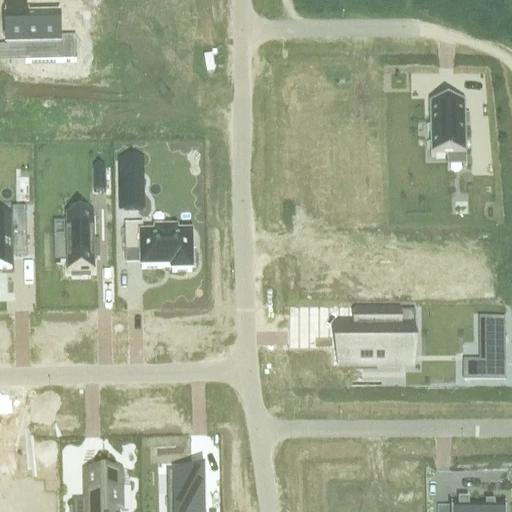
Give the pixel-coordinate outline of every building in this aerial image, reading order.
[(7,22),(6,22),(6,50),(25,49),(25,65),(77,64),(76,40),(60,40),(60,20),(27,21),(27,17),(7,18),(7,22)] [(466,158),(465,105),(429,106),(431,158),(447,158),(466,158)] [(342,125),(336,126),(335,106),(305,106),(307,162),(335,162),(336,176),(351,175),(351,181),(369,181),(368,139),(342,139),(342,125)] [(141,162),(123,162),(124,212),(142,211),(141,162)] [(105,170),(93,170),(94,194),(106,194),(105,170)] [(379,190),(363,190),(363,202),(343,202),(343,219),(379,218),(379,190)] [(0,275),(1,276),(1,275),(14,275),(13,257),(27,256),(26,210),(12,211),(13,225),(11,225),(11,227),(0,226),(0,275)] [(66,241),(54,241),(54,264),(66,264),(67,276),(95,276),(94,218),(65,219),(66,241)] [(143,227),(125,227),(125,255),(141,255),(141,267),(142,271),(172,270),(172,274),(192,274),(192,270),(196,269),(195,253),(191,253),(191,238),(176,238),(176,234),(156,235),(156,239),(143,239),(143,227)] [(340,329),(340,367),(356,367),(356,370),(377,370),(377,367),(404,366),(404,333),(415,333),(415,314),(357,315),(357,329),(340,329)] [(465,370),(465,386),(505,386),(505,366),(500,366),(500,326),(481,326),(481,370),(465,370)] [(173,511),(205,511),(205,473),(166,473),(167,495),(173,495),(173,511)] [(87,503),(73,503),(73,511),(120,511),(120,475),(97,475),(97,477),(87,477),(87,503)] [(40,482),(0,483),(0,511),(52,511),(53,494),(41,495),(40,482)]
